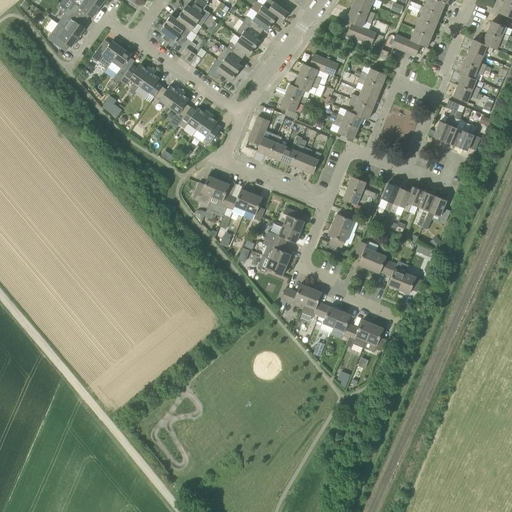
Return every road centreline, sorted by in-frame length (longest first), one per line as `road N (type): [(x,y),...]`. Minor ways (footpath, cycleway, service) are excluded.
road 1 (residential): [(326,205),(350,149),(403,171),(471,0)]
road 2 (track): [(0,297),(180,511)]
road 3 (residential): [(241,115),(135,37),(161,0)]
road 4 (residential): [(326,205),(222,161),(241,115)]
road 5 (residential): [(241,115),(321,0)]
